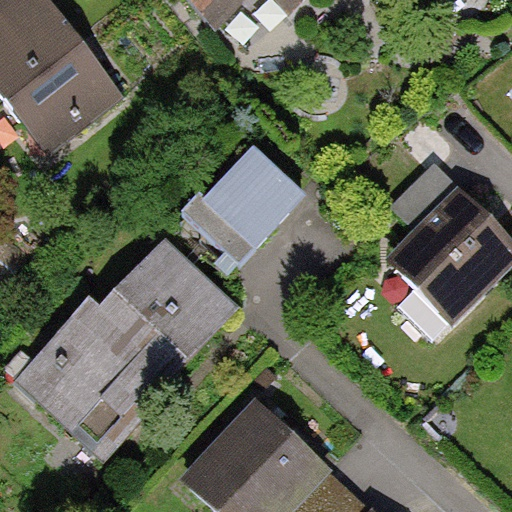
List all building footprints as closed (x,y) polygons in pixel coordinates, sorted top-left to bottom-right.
[(42,0),(26,0),(0,20),(0,93),(56,165),(129,109),(42,0)] [(310,0),(193,0),(218,29),(251,0),(281,0),(294,14),(310,0)] [(248,152),(185,220),(242,273),(306,205),(248,152)] [(461,336),(511,288),(511,243),(466,196),(393,266),(461,336)] [(246,321),(167,248),(25,402),(103,474),(246,321)] [(206,511),(319,511),(345,484),(263,411),(188,495),(206,511)]
